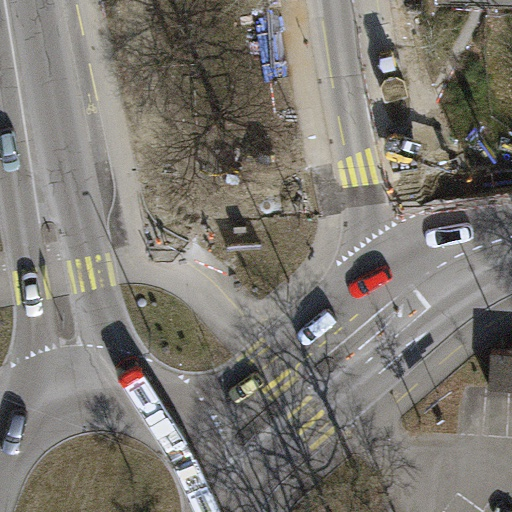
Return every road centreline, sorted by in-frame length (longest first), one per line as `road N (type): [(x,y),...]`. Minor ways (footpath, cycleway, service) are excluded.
road 1 (secondary): [(139,404),(0,1)]
road 2 (secondary): [(0,40),(38,355),(21,422)]
road 3 (secondary): [(424,281),(381,159),(352,0)]
road 4 (secondary): [(205,467),(424,281)]
road 5 (secondary): [(139,404),(77,397),(21,422)]
